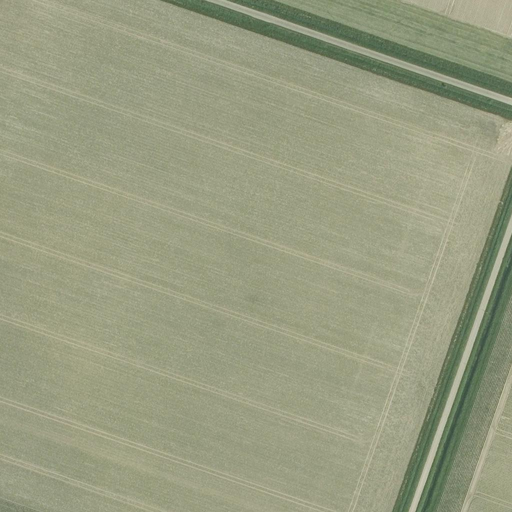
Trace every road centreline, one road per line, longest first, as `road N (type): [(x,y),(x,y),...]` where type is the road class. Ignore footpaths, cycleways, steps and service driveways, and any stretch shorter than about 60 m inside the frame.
road 1 (unclassified): [(511,102),(211,0)]
road 2 (unclassified): [(410,511),(511,220)]
